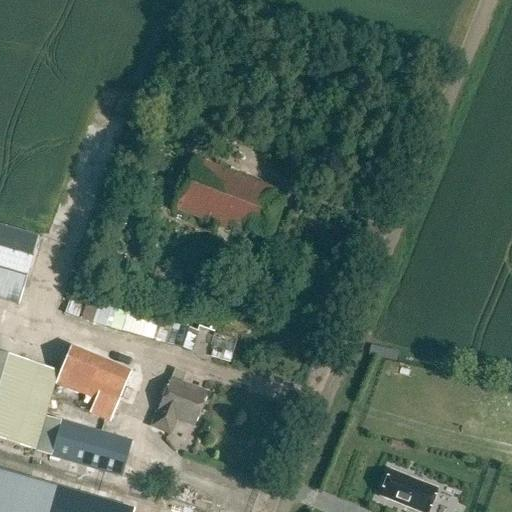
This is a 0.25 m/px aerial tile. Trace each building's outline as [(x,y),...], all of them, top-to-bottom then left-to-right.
[(189,128),(228,143),(237,118),(198,104),(189,128)] [(247,229),(266,237),(279,203),(271,200),(275,190),(192,158),(172,209),(229,231),(230,228),(245,234),(247,229)] [(0,301),(19,306),(38,239),(0,228),(0,301)] [(63,315),(192,352),(197,332),(69,295),(63,315)] [(69,349),(58,375),(0,357),(0,443),(34,454),(121,478),(131,442),(45,417),(54,385),(82,397),(77,410),(107,420),(127,374),(69,349)] [(173,435),(178,422),(194,428),(207,394),(181,384),(185,375),(174,370),(171,380),(170,379),(151,427),(173,435)] [(0,511),(134,511),(0,471),(0,511)] [(427,511),(436,490),(390,472),(380,498),(415,511),(427,511)]
